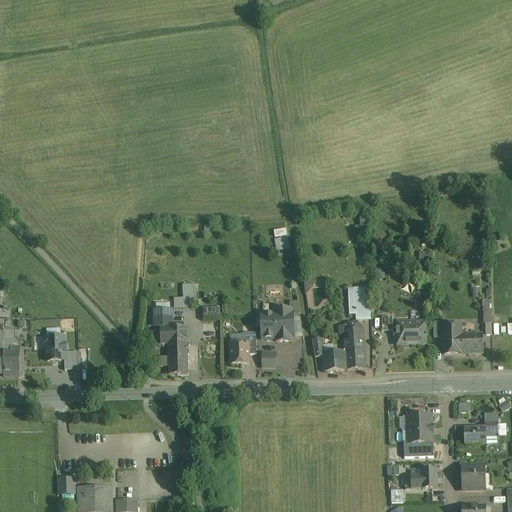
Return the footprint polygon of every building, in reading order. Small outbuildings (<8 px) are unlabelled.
[(286,228),(274,231),(276,237),(287,234),(286,228)] [(289,250),(288,238),(274,240),(275,252),(289,250)] [(382,267),(376,270),(380,280),(387,277),(382,267)] [(325,278),(306,280),(309,314),(316,313),(316,307),(314,288),(325,287),(325,278)] [(370,288),(354,289),(354,295),(348,295),(349,314),(356,314),(356,320),(371,319),(371,294),(370,294),(370,288)] [(173,298),(173,309),(191,309),(191,298),(173,298)] [(316,307),(316,313),(328,311),(328,298),(324,299),(319,306),(316,307)] [(202,316),(219,316),(219,307),(202,308),(202,316)] [(292,308),(273,309),(274,313),(260,313),(260,338),(263,338),(265,340),(270,339),(272,338),(274,338),(274,340),(291,340),(291,337),(292,337),(292,308)] [(0,310),(0,317),(10,318),(11,311),(0,310)] [(175,311),(159,311),(159,326),(175,326),(175,311)] [(393,332),(393,318),(382,318),(382,332),(393,332)] [(426,323),(397,324),(398,346),(426,345),(426,323)] [(363,331),(352,332),(352,326),(340,327),(340,335),(345,334),(347,362),(347,371),(366,369),(364,340),(363,340),(363,331)] [(461,326),(443,327),(444,355),(462,355),(461,336),(461,326)] [(188,329),(162,330),(162,344),(169,344),(187,343),(188,344),(189,344),(188,329)] [(14,331),(3,331),(3,341),(14,341),(14,331)] [(484,335),(461,336),(462,355),(484,354),(484,335)] [(257,355),(256,337),(245,337),(245,344),(249,344),(249,355),(257,355)] [(65,338),(56,338),(55,338),(54,338),(47,339),(47,340),(46,340),(44,342),(44,345),(46,347),(47,347),(48,362),(66,362),(65,354),(67,354),(66,346),(65,346),(65,338)] [(322,340),(313,341),(315,358),(322,357),(322,355),(323,355),(322,340)] [(187,343),(169,344),(170,376),(188,376),(188,344),(187,343)] [(245,344),(231,345),(231,365),(249,364),(249,355),(249,344),(245,344)] [(11,348),(11,351),(8,351),(8,348),(4,347),(4,351),(4,374),(4,378),(19,378),(19,348),(11,348)] [(276,354),(263,355),(263,369),(276,368),(276,354)] [(323,355),(322,355),(322,357),(324,373),(347,371),(347,362),(335,363),(335,354),(323,355)] [(499,405),(503,413),(511,408),(511,405),(509,400),(499,405)] [(458,401),(458,413),(469,413),(468,401),(458,401)] [(498,444),(498,414),(485,414),(485,426),(486,444),(498,444)] [(410,417),(404,417),(405,451),(415,451),(415,445),(433,444),(433,435),(434,436),(433,426),(432,426),(432,416),(428,417),(410,417)] [(485,426),(463,427),(463,445),(486,444),(485,426)] [(399,476),(398,446),(388,447),(389,476),(399,476)] [(486,466),(462,467),(463,491),(487,490),(486,466)] [(422,471),(422,475),(410,475),(410,490),(422,490),(422,491),(438,490),(438,470),(422,471)] [(69,480),(68,473),(60,473),(60,480),(59,480),(59,496),(75,495),(75,479),(69,480)] [(111,511),(111,488),(79,489),(79,511),(111,511)] [(403,503),(403,490),(391,490),(391,504),(403,503)] [(138,511),(139,502),(116,502),(116,511),(138,511)]
